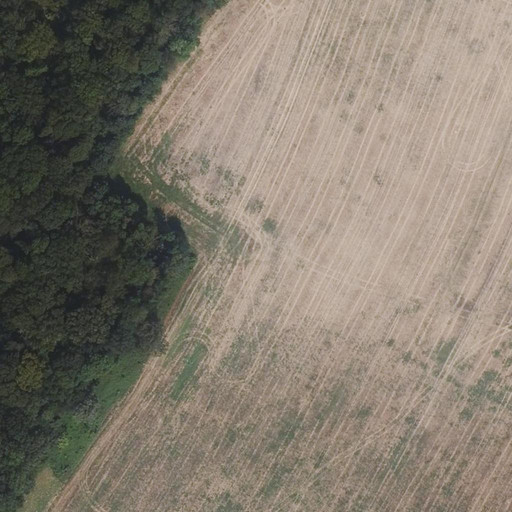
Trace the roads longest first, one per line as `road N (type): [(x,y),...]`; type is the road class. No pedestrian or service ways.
road 1 (track): [(0,262),(200,0)]
road 2 (track): [(0,20),(143,75)]
